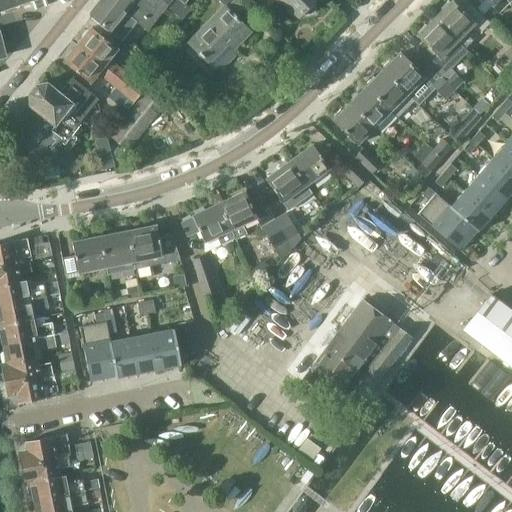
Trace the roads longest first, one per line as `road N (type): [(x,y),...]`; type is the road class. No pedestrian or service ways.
road 1 (tertiary): [(5,214),(83,206),(216,163),(295,111),(407,0)]
road 2 (residential): [(0,422),(186,390)]
road 3 (tertiary): [(80,0),(0,98)]
